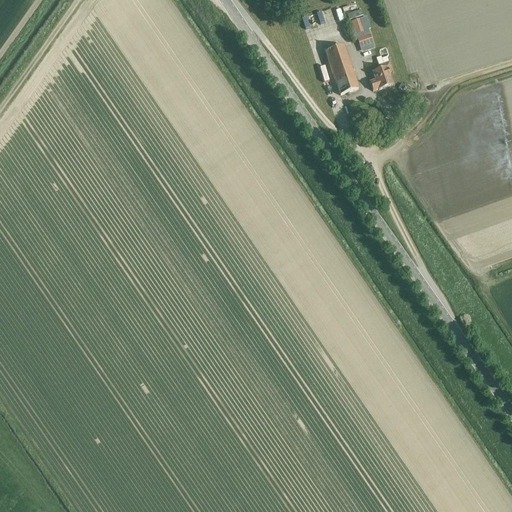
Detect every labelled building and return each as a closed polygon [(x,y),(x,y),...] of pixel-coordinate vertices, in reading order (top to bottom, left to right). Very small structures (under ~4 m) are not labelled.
[(361,11),(347,16),(349,21),(363,16),(361,11)] [(351,23),(355,36),(365,32),(361,20),(351,23)] [(357,39),(360,49),(373,44),(370,34),(357,39)] [(324,53),(339,97),(357,91),(343,47),(324,53)] [(369,84),(372,93),(378,91),(392,87),(388,74),(391,73),(388,64),(378,68),(379,71),(372,74),(375,82),(369,84)]
